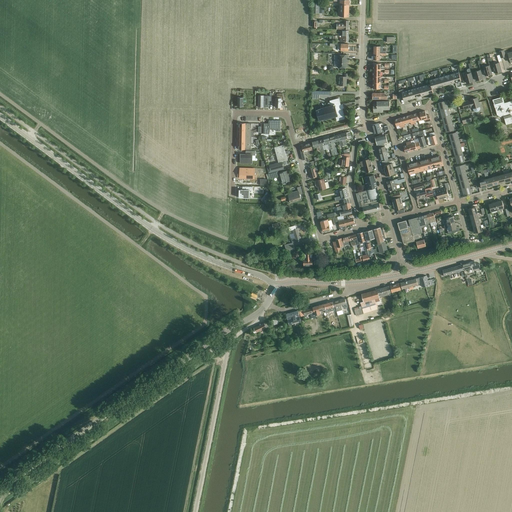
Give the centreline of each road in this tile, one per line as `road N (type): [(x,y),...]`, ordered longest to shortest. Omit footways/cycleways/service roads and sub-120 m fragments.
road 1 (secondary): [(273,284),(157,232),(0,114)]
road 2 (unclassified): [(0,490),(190,356)]
road 3 (unclassified): [(195,511),(226,351)]
road 4 (residential): [(294,143),(283,114),(236,113),(232,197)]
road 5 (residential): [(361,124),(362,0)]
